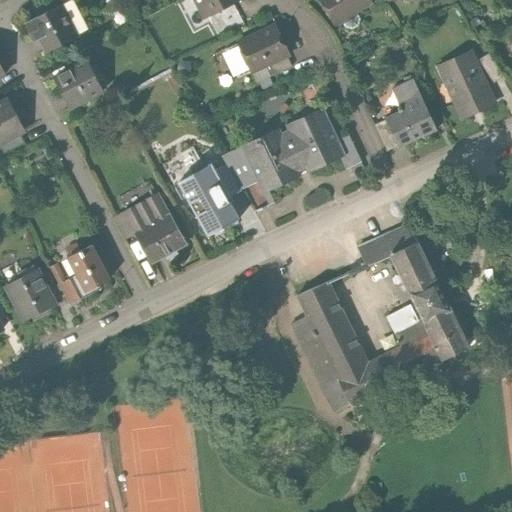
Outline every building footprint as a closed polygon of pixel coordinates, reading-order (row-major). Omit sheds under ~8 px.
[(193,0),(204,19),(242,0),(241,0),(193,0)] [(319,0),(336,26),(372,3),(369,0),(319,0)] [(383,0),(369,0),(372,3),(376,11),(386,5),(383,0)] [(79,38),(64,6),(26,24),(34,41),(39,39),(47,54),(79,38)] [(276,26),(236,44),(250,73),(286,56),(289,55),(276,26)] [(224,50),(238,79),(250,73),(236,44),(224,50)] [(471,52),(438,68),(462,118),(495,103),(471,52)] [(488,54),(478,60),(494,84),(503,77),(488,54)] [(286,56),(250,73),(255,84),(259,82),(270,77),(291,68),(286,56)] [(86,58),(54,76),(71,109),(104,92),(86,58)] [(274,88),(270,77),(259,82),(263,93),(274,88)] [(402,111),(385,119),(385,121),(398,147),(398,148),(436,130),(413,80),(392,89),(402,111)] [(0,143),(19,134),(22,132),(6,101),(0,104),(0,143)] [(325,114),(246,151),(257,181),(263,193),(268,191),(339,158),(339,157),(344,155),(337,140),(325,114)] [(398,147),(385,121),(374,126),(387,152),(398,147)] [(25,144),(19,134),(0,143),(0,151),(2,156),(25,144)] [(361,163),(348,135),(337,140),(344,155),(339,157),(339,158),(345,171),(361,163)] [(257,181),(246,151),(243,146),(221,157),(225,165),(240,190),(257,181)] [(193,174),(177,183),(207,237),(223,228),(225,232),(239,224),(237,221),(239,220),(230,203),(229,203),(226,198),(220,187),(223,186),(214,171),(215,171),(209,161),(202,166),(192,171),(193,174)] [(225,165),(215,171),(214,171),(223,186),(220,187),(226,198),(230,196),(231,197),(241,192),(240,190),(225,165)] [(274,204),(268,191),(263,193),(269,206),(274,204)] [(157,196),(114,219),(124,239),(135,233),(152,263),(163,257),(164,259),(175,253),(174,251),(184,246),(157,196)] [(409,222),(358,247),(367,265),(391,254),(418,241),(409,222)] [(391,254),(422,318),(393,332),(399,345),(367,360),(328,280),(298,295),(307,315),(290,323),(333,411),(442,358),(469,345),(418,241),(391,254)] [(92,247),(68,258),(77,276),(69,280),(79,300),(100,289),(99,286),(109,281),(92,247)] [(56,264),(49,268),(69,305),(79,300),(69,280),(65,282),(56,264)] [(37,270),(4,286),(23,322),(55,306),(37,270)] [(88,406),(64,412),(67,424),(91,417),(88,406)]
